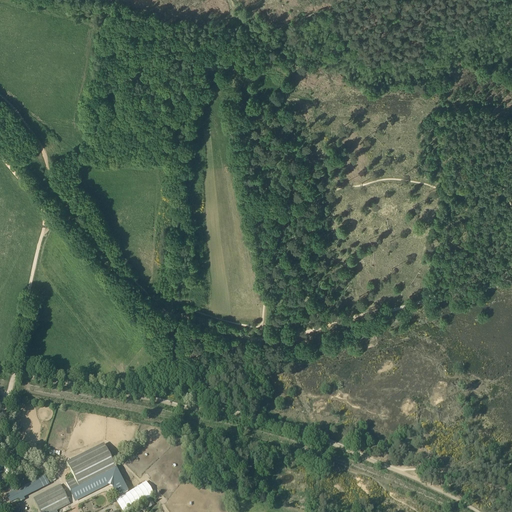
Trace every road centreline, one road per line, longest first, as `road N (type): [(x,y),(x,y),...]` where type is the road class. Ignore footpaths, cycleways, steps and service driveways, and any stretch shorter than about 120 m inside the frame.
road 1 (unknown): [(474,511),(313,442),(18,372),(40,254),(54,222),(66,219)]
road 2 (track): [(511,464),(387,464),(253,420),(15,373)]
road 3 (track): [(387,464),(207,412),(14,377)]
road 4 (track): [(180,318),(271,340),(511,282)]
road 5 (track): [(14,377),(50,224)]
road 6 (track): [(66,219),(148,307),(171,315)]
